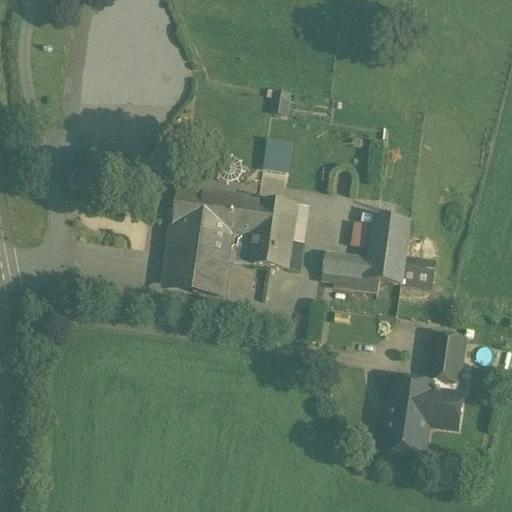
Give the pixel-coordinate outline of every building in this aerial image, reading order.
[(270,114),(289,117),(293,94),(274,91),(270,114)] [(285,147),(269,144),(265,174),(281,176),(285,147)] [(178,192),(165,286),(193,290),(192,295),(223,299),(227,266),(250,269),(250,267),(287,272),(291,244),(296,208),(178,192)] [(410,224),(375,219),(369,263),(326,258),(322,283),(334,285),(335,280),(379,286),(431,293),(435,265),(419,263),(419,265),(405,263),(406,260),(409,238),(410,224)] [(421,240),(409,238),(406,260),(418,261),(421,240)] [(291,244),(287,272),(300,274),(304,246),(291,244)] [(379,286),(335,280),(334,285),(333,291),(377,297),(379,286)] [(435,339),(431,363),(462,368),(465,343),(435,339)] [(431,363),(428,387),(432,388),(432,394),(458,397),(462,368),(431,363)] [(458,397),(432,394),(432,388),(428,387),(394,382),(384,453),(423,459),(427,428),(429,418),(458,422),(461,398),(458,397)] [(458,422),(429,418),(427,428),(456,432),(458,422)]
